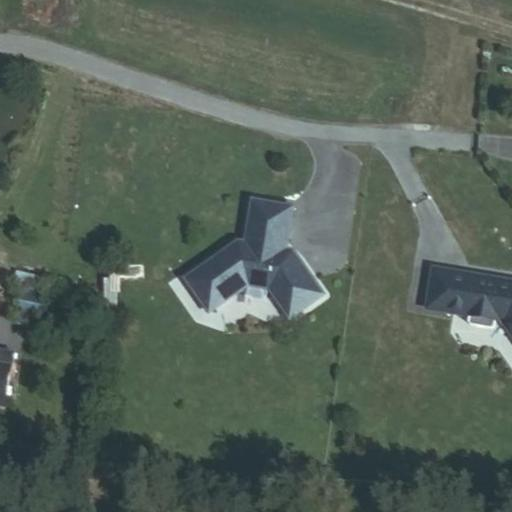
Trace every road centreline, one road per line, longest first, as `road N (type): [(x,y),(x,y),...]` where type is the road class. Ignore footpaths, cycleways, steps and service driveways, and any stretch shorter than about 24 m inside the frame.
road 1 (unclassified): [(0,39),(33,42),(265,123),(471,140)]
road 2 (track): [(390,0),(511,35)]
